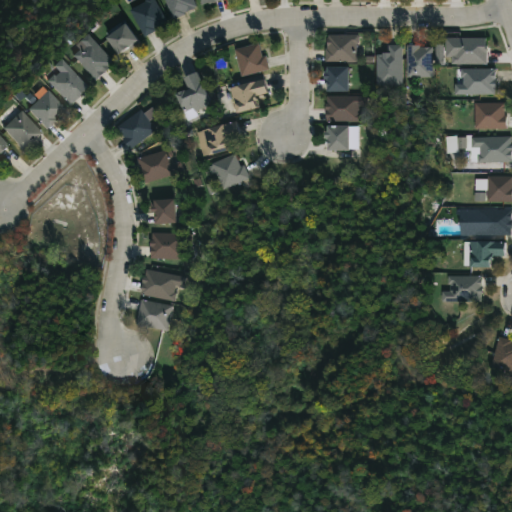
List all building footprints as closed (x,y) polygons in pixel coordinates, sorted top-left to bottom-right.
[(146,35),(143,37),(128,10),(143,1),(143,0),(153,0),(166,22),(146,35)] [(175,17),(173,18),(164,0),(194,0),(197,6),(175,17)] [(134,46),(129,50),(127,46),(116,54),(104,38),(123,23),(138,43),(134,46)] [(97,77),(94,80),(70,54),(76,48),(72,44),(85,32),(112,63),(97,77)] [(356,34),(356,36),(358,36),(358,42),(356,42),(356,62),(325,62),(325,48),(327,48),(328,34),(356,34)] [(486,46),(486,63),(451,64),(451,55),(454,55),(454,48),(445,48),(445,37),(486,37),(486,46)] [(260,51),(262,56),(265,55),(269,69),(240,77),(233,49),(258,42),(260,51)] [(402,86),(376,85),(377,54),(380,54),(380,52),(388,52),(388,44),(402,45),(402,86)] [(420,44),(420,47),(433,47),(433,77),(407,77),(406,45),(420,44)] [(59,58),(86,88),(67,105),(44,80),(50,74),(52,76),(57,71),(51,65),(59,58)] [(346,67),(346,92),(325,92),(325,79),(322,79),(322,73),(325,73),(325,67),(346,67)] [(496,70),(495,94),(454,94),(454,83),(462,83),(462,77),(460,77),(460,68),(496,68),(496,70)] [(195,72),(210,104),(193,111),(192,108),(181,113),(173,95),(187,90),(182,78),(195,72)] [(237,112),(235,112),(229,88),(263,80),(266,93),(253,96),(254,101),(253,101),(254,108),(237,112)] [(39,86),(62,107),(53,116),(55,119),(43,130),(24,109),(35,100),(30,94),(39,86)] [(357,107),(357,121),(325,122),(323,104),(326,104),(326,96),(366,95),(366,107),(357,107)] [(505,113),(505,115),(507,115),(507,127),(475,127),(475,102),(505,102),(505,113)] [(152,107),(157,114),(148,121),(155,130),(142,140),(143,141),(139,144),(138,143),(129,149),(116,128),(140,110),(143,114),(152,107)] [(32,142),(22,152),(0,129),(0,126),(17,109),(40,133),(32,142)] [(230,150),(209,156),(202,130),(235,122),(239,136),(227,139),(230,150)] [(345,135),(345,151),(324,151),(324,139),(322,139),(322,132),(325,132),(325,126),(346,126),(346,135),(345,135)] [(511,150),(511,161),(472,162),(472,154),(470,154),(471,137),(511,136),(511,150)] [(0,154),(8,146),(0,138),(0,154)] [(170,157),(172,163),(180,161),(183,170),(144,182),(136,158),(171,147),(173,157),(170,157)] [(237,160),(239,165),(243,164),(248,176),(222,187),(215,171),(211,173),(209,167),(212,165),(212,164),(235,154),(237,160)] [(511,200),(488,200),(488,189),(475,189),(476,179),(488,179),(488,176),(511,176),(511,200)] [(173,197),(174,221),(153,223),(153,211),(149,211),(149,204),(152,203),(152,198),(173,197)] [(509,234),(473,234),(474,218),(478,218),(479,208),(511,208),(511,224),(509,224),(509,234)] [(151,232),(191,233),(191,241),(179,241),(178,246),(183,246),(183,259),(148,257),(149,239),(151,239),(151,232)] [(471,265),(471,240),(505,240),(505,254),(492,254),(491,258),(489,258),(489,266),(471,265)] [(183,274),(181,285),(174,283),(171,300),(137,293),(143,267),(183,274)] [(480,277),(480,301),(441,301),(441,290),(450,290),(450,283),(447,283),(447,275),(480,275),(480,277)] [(164,323),(163,329),(131,322),(136,297),(168,303),(164,323)] [(511,339),(511,373),(506,372),(507,370),(489,365),(496,335),(511,339)]
